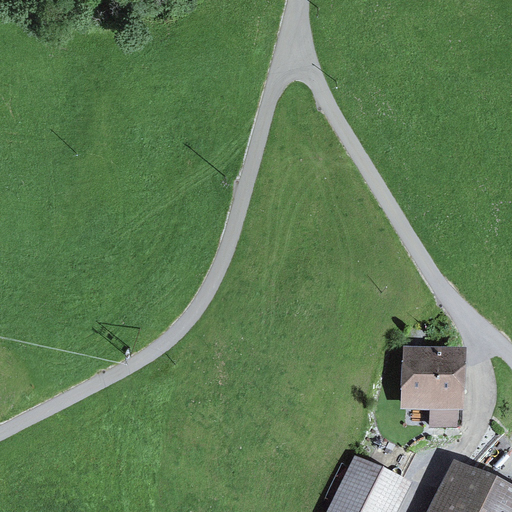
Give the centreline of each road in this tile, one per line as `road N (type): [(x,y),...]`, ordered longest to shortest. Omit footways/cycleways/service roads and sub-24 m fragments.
road 1 (track): [(416,511),(476,429),(478,365),(447,292),(336,119),(294,23)]
road 2 (track): [(0,434),(141,362),(201,305),(229,246),(294,23)]
